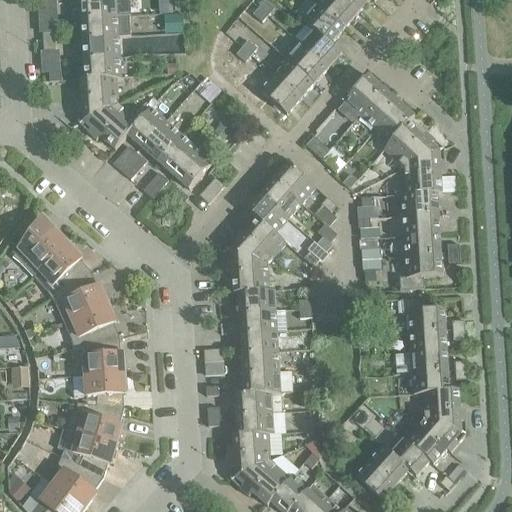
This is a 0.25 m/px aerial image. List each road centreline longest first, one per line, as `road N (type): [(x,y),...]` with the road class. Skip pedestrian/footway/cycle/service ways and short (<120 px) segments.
road 1 (residential): [(186,467),(181,280),(170,265)]
road 2 (residential): [(170,265),(24,136)]
road 3 (residential): [(170,265),(286,145)]
road 4 (residential): [(286,145),(348,203),(350,283)]
road 5 (residential): [(24,136),(13,0)]
road 6 (residential): [(463,139),(370,57)]
road 7 (residential): [(286,145),(370,57)]
